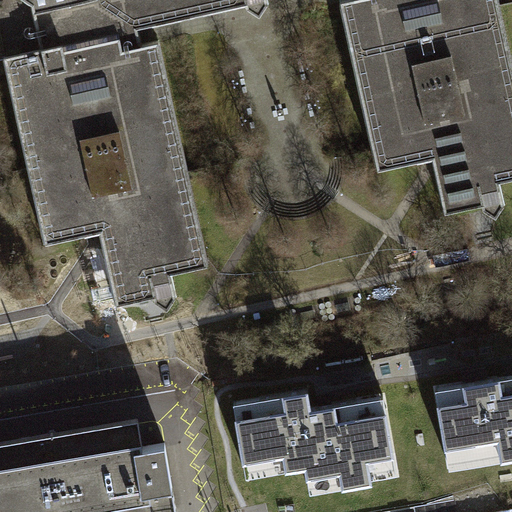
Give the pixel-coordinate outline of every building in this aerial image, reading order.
[(0,0),(0,58),(5,57),(46,243),(94,232),(101,231),(117,304),(154,295),(155,300),(168,309),(177,297),(171,272),(208,265),(159,40),(141,45),(137,28),(198,14),(246,3),(247,8),(260,17),(269,4),(267,0),(342,0),(341,0),(378,170),(428,159),(434,157),(445,212),(482,204),(484,209),(496,217),(505,205),(499,181),(511,178),(511,62),(498,0),(0,0)] [(44,402),(105,399),(102,364),(42,368),(44,402)] [(463,378),(436,382),(439,397),(446,440),(450,462),(503,453),(511,451),(511,369),(501,371),(463,378)] [(235,396),(238,410),(245,454),(248,469),(288,462),(307,459),(310,472),(312,484),(345,479),(373,474),(399,470),(395,447),(388,403),(385,388),(336,396),(312,400),(309,383),(282,388),(235,396)] [(176,511),(165,443),(137,447),(133,424),(0,446),(0,511),(176,511)]
